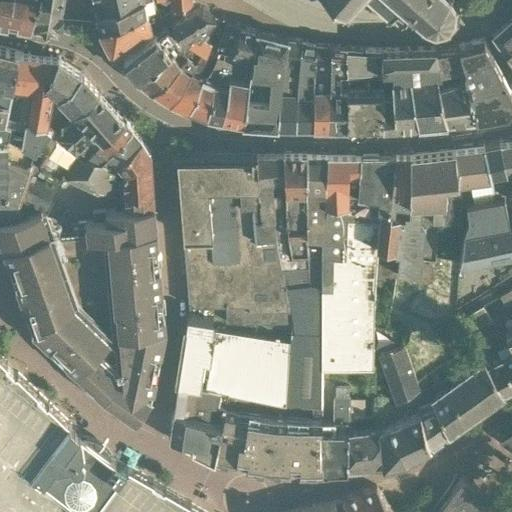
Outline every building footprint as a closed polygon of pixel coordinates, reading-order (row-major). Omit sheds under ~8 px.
[(0,0),(0,19),(29,25),(36,0),(0,0)] [(36,0),(29,25),(57,29),(62,0),(36,0)] [(137,0),(93,0),(96,12),(137,0)] [(137,0),(96,12),(100,30),(145,11),(145,10),(155,7),(151,0),(137,0)] [(170,0),(171,12),(189,0),(170,0)] [(339,0),(343,3),(339,8),(342,11),(345,8),(346,8),(347,8),(351,11),(354,8),(349,3),(351,0),(368,0),(371,2),(367,7),(370,10),(374,5),(387,15),(383,20),(386,23),(390,19),(397,24),(396,25),(399,27),(401,25),(403,27),(405,25),(404,24),(409,18),(410,18),(411,16),(415,12),(420,17),(417,21),(420,24),(424,20),(431,23),(431,28),(436,29),(437,23),(444,21),(447,26),(451,24),(448,19),(454,12),(459,15),(460,11),(455,9),(456,1),(459,0),(339,0)] [(151,26),(162,18),(158,12),(155,7),(145,10),(145,11),(100,30),(112,54),(151,26)] [(171,23),(185,42),(192,32),(199,37),(206,28),(215,16),(198,7),(197,8),(171,23)] [(505,51),(511,44),(511,15),(492,33),(505,51)] [(232,53),(240,27),(226,22),(217,47),(215,53),(216,53),(210,68),(203,78),(201,77),(187,108),(206,116),(216,69),(228,71),(233,53),(232,53)] [(166,26),(180,44),(184,47),(187,44),(185,43),(185,42),(171,23),(166,26)] [(139,78),(180,44),(166,26),(124,60),(139,78)] [(243,123),(256,31),(240,27),(232,53),(233,53),(228,71),(216,69),(206,116),(243,123)] [(202,54),(195,64),(170,101),(187,108),(201,77),(203,78),(210,68),(216,53),(215,53),(217,47),(209,44),(203,40),(210,30),(206,28),(199,37),(192,32),(185,42),(185,43),(187,44),(202,54)] [(256,31),(243,123),(278,125),(283,53),(285,53),(288,38),(256,31)] [(297,82),(302,40),(288,38),(285,53),(283,53),(278,125),(296,126),(296,99),(297,82)] [(483,38),(458,44),(465,67),(463,68),(475,116),(495,113),(496,113),(496,112),(507,111),(508,111),(508,110),(511,102),(511,100),(508,91),(508,90),(501,73),(501,72),(500,72),(493,54),(484,39),(483,38)] [(296,126),(314,126),(314,69),(315,43),(302,40),(297,82),(296,99),(296,126)] [(330,87),(331,45),(315,43),(314,69),(314,126),(331,126),(329,100),(329,88),(330,87)] [(186,57),(195,64),(202,54),(187,44),(184,47),(180,44),(139,78),(152,89),(186,57)] [(458,44),(436,47),(440,74),(439,74),(441,84),(438,86),(445,120),(475,116),(463,68),(465,67),(458,44)] [(347,70),(345,46),(331,45),(330,87),(329,88),(329,100),(331,126),(348,126),(347,70)] [(0,120),(5,121),(20,52),(0,46),(0,120)] [(383,110),(383,79),(382,71),(381,49),(364,48),(345,46),(347,70),(348,126),(381,125),(382,110),(383,110)] [(436,47),(386,49),(386,65),(392,65),(393,70),(410,67),(411,77),(409,77),(417,122),(445,120),(438,86),(441,84),(439,74),(440,74),(436,47)] [(381,125),(417,122),(409,77),(411,77),(410,67),(393,70),(392,65),(386,65),(386,49),(381,49),(382,71),(392,70),(392,79),(383,79),(383,110),(382,110),(381,125)] [(47,117),(51,100),(53,89),(44,84),(58,56),(20,52),(5,121),(0,120),(0,134),(6,134),(7,136),(36,150),(42,139),(37,136),(41,123),(45,124),(48,118),(47,117)] [(53,89),(51,100),(74,66),(59,56),(58,56),(44,84),(53,89)] [(170,101),(195,64),(186,57),(152,89),(170,101)] [(74,66),(51,100),(47,117),(48,118),(45,124),(41,123),(37,136),(42,139),(36,150),(32,163),(39,167),(60,131),(77,114),(74,112),(99,91),(82,72),(74,66)] [(77,114),(60,131),(39,167),(38,167),(62,183),(65,176),(76,153),(78,150),(76,148),(95,129),(99,126),(101,128),(117,111),(99,91),(74,112),(77,114)] [(124,118),(117,111),(101,128),(99,126),(95,129),(103,138),(124,118)] [(67,176),(92,186),(105,162),(101,159),(132,127),(124,118),(103,138),(95,129),(76,148),(78,150),(76,153),(78,154),(67,176)] [(112,166),(141,139),(132,127),(101,159),(105,162),(92,186),(104,192),(112,166)] [(0,221),(20,217),(35,212),(25,208),(32,193),(23,189),(32,163),(36,150),(7,136),(6,134),(0,134),(0,221)] [(150,153),(141,139),(112,166),(104,192),(134,204),(150,205),(154,206),(151,157),(150,153)] [(466,216),(462,233),(481,227),(507,222),(510,221),(509,204),(511,168),(511,167),(511,139),(498,141),(504,169),(502,206),(466,216)] [(465,201),(466,216),(502,206),(504,169),(498,141),(482,144),(489,171),(492,196),(473,199),(465,201)] [(444,175),(442,218),(461,220),(461,217),(466,216),(465,201),(473,199),(492,196),(489,171),(482,144),(455,147),(455,161),(456,173),(444,175)] [(455,146),(411,152),(408,214),(405,214),(404,215),(399,215),(394,254),(397,254),(395,272),(419,274),(420,258),(428,259),(427,267),(438,268),(439,259),(435,258),(438,218),(442,218),(444,175),(456,173),(455,161),(455,147),(455,146)] [(306,256),(291,257),(288,245),(286,227),(283,181),(283,178),(282,151),(255,152),(255,155),(257,180),(260,218),(273,217),(276,247),(281,271),(307,268),(306,256)] [(327,152),(306,151),(305,224),(306,239),(306,256),(307,268),(281,271),(284,285),(321,283),(321,282),(322,241),(324,215),(327,152)] [(291,257),(306,256),(306,239),(305,224),(306,151),(282,151),(283,178),(283,181),(286,227),(288,245),(291,257)] [(330,288),(321,288),(321,333),(321,368),(372,368),(373,342),(374,279),(377,247),(381,207),(389,207),(396,152),(354,152),(352,184),(348,184),(344,257),(332,257),(330,288)] [(322,241),(321,282),(321,288),(330,288),(332,257),(344,257),(348,184),(352,184),(354,152),(327,152),(324,215),(322,241)] [(381,207),(377,247),(374,279),(379,280),(380,277),(395,278),(395,272),(397,254),(394,254),(399,215),(404,215),(405,214),(408,214),(411,152),(396,152),(389,207),(381,207)] [(177,156),(189,306),(225,305),(227,324),(243,325),(270,324),(290,323),(291,323),(284,285),(281,271),(276,247),(273,217),(260,218),(257,180),(255,155),(216,155),(177,156)] [(39,167),(32,163),(23,189),(32,193),(51,202),(62,183),(38,167),(39,167)] [(457,263),(511,251),(511,167),(511,168),(509,204),(510,221),(507,222),(481,227),(462,233),(459,250),(457,263)] [(51,202),(32,193),(25,208),(35,212),(44,217),(51,202)] [(0,240),(32,330),(105,399),(135,421),(151,399),(165,328),(156,226),(154,209),(154,206),(150,205),(150,206),(98,210),(93,210),(94,221),(71,222),(71,232),(54,233),(50,220),(44,217),(35,212),(20,217),(0,221),(0,240)] [(311,414),(321,415),(321,368),(321,333),(321,288),(321,283),(284,285),(291,323),(290,323),(290,332),(289,340),(285,405),(311,408),(311,414)] [(511,288),(500,297),(507,306),(511,302),(511,288)] [(471,313),(481,329),(484,327),(492,322),(482,307),(471,313)] [(481,329),(471,313),(460,321),(469,336),(481,329)] [(285,405),(289,340),(211,328),(213,319),(188,314),(185,330),(187,330),(183,353),(181,353),(181,356),(183,356),(179,380),(177,380),(177,383),(227,392),(235,394),(285,405)] [(484,333),(488,339),(502,330),(498,324),(486,332),(484,327),(481,329),(484,333)] [(484,333),(481,329),(469,336),(476,347),(479,345),(488,339),(484,333)] [(500,359),(511,378),(511,345),(511,343),(496,352),(500,359)] [(395,401),(413,391),(418,389),(416,381),(403,344),(380,353),(395,401)] [(0,511),(205,511),(191,504),(191,503),(127,465),(126,466),(115,460),(114,459),(112,455),(111,452),(109,450),(108,448),(106,446),(105,444),(102,442),(100,440),(98,439),(94,437),(89,435),(86,434),(81,434),(79,432),(0,356),(0,511)] [(511,378),(500,359),(487,366),(504,393),(511,389),(511,378)] [(484,361),(470,371),(462,376),(481,409),(504,393),(487,366),(484,361)] [(424,375),(416,381),(418,389),(427,383),(424,375)] [(462,376),(454,382),(447,387),(464,421),(481,409),(462,376)] [(227,392),(177,383),(173,410),(221,423),(227,392)] [(432,397),(432,398),(448,432),(464,421),(447,387),(439,392),(432,397)] [(233,402),(235,394),(227,392),(221,423),(212,460),(214,460),(236,465),(267,470),(271,416),(239,411),(228,409),(229,405),(233,402)] [(348,432),(348,425),(348,419),(349,398),(333,398),(333,420),(321,422),(321,471),(347,468),(348,432)] [(448,432),(432,398),(417,406),(419,413),(429,446),(448,432)] [(212,460),(221,423),(173,410),(168,438),(180,439),(180,442),(181,443),(181,444),(183,446),(184,447),(185,447),(186,448),(188,449),(189,449),(191,449),(212,460)] [(419,413),(402,419),(407,436),(400,440),(406,459),(412,456),(417,453),(429,446),(419,413)] [(321,471),(321,422),(321,415),(311,414),(311,419),(271,416),(267,470),(300,471),(321,471)] [(405,459),(406,459),(400,440),(407,436),(402,419),(380,427),(383,465),(405,459)] [(511,445),(511,425),(498,434),(499,435),(499,436),(511,445)] [(383,465),(380,427),(359,431),(363,467),(383,465)] [(348,432),(347,468),(347,469),(363,467),(359,431),(348,432)] [(509,511),(462,476),(435,511),(509,511)] [(393,511),(390,506),(384,497),(376,484),(376,485),(375,486),(341,498),(351,511),(393,511)] [(351,511),(341,498),(286,511),(351,511)]
